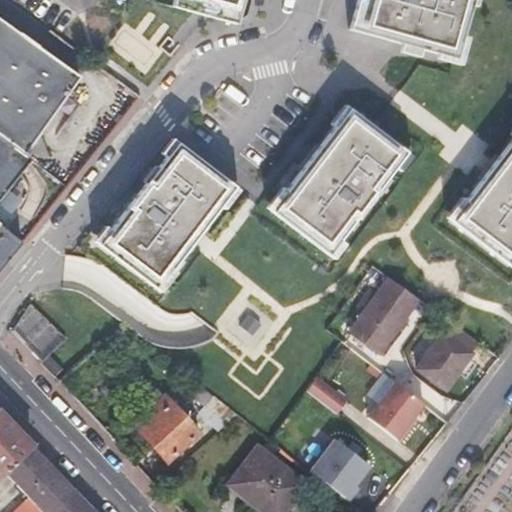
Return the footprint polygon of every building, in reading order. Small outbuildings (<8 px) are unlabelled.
[(172,0),(171,7),(202,15),(235,24),(241,0),(172,0)] [(357,0),(350,29),(424,49),(452,57),(458,58),(466,30),(472,6),(473,0),(357,0)] [(0,135),(24,154),(80,76),(0,18),(0,135)] [(368,123),(349,108),(308,164),(272,212),(329,252),(344,232),(396,167),(407,154),(371,125),(368,123)] [(24,154),(0,135),(0,196),(15,179),(31,159),(24,154)] [(487,173),(450,222),(509,264),(511,259),(511,139),(502,152),(496,161),(491,167),(487,173)] [(197,227),(229,184),(177,145),(98,247),(153,286),(185,242),(191,234),(197,227)] [(0,265),(20,242),(0,226),(0,265)] [(377,355),(418,299),(388,277),(347,333),(377,355)] [(51,355),(66,338),(28,303),(12,329),(43,362),(51,355)] [(259,322),(247,314),(241,323),(252,331),(259,322)] [(446,391),(472,353),(442,332),(415,369),(446,391)] [(307,391),(337,415),(348,401),(317,378),(307,391)] [(423,403),(395,381),(367,417),(399,441),(409,427),(406,425),(414,416),(423,403)] [(137,431),(169,400),(156,387),(146,397),(153,403),(130,424),(137,431)] [(167,462),(199,432),(169,400),(137,431),(167,462)] [(0,413),(0,477),(4,473),(32,446),(0,413)] [(416,418),(414,416),(406,425),(409,427),(416,418)] [(301,453),(304,456),(300,461),(307,467),(329,440),(319,431),(301,453)] [(370,465),(336,438),(311,470),(350,500),(360,487),(355,484),(370,465)] [(49,511),(73,490),(32,446),(4,473),(28,498),(12,511),(49,511)] [(280,511),(303,484),(257,450),(231,484),(267,511),(280,511)] [(77,511),(86,503),(73,490),(49,511),(77,511)] [(93,511),(86,503),(77,511),(93,511)]
